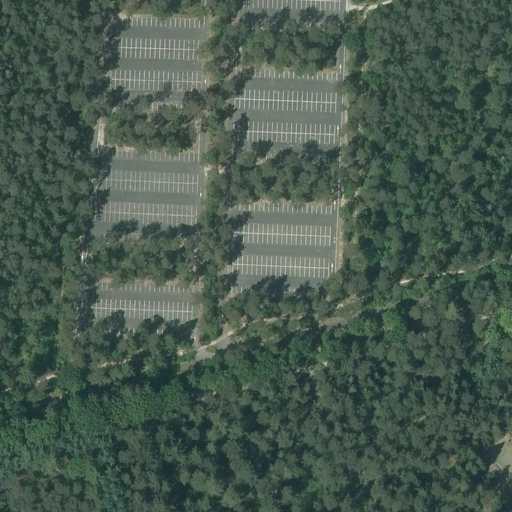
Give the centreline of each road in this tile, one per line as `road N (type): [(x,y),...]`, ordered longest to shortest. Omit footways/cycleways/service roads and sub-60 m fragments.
road 1 (track): [(85,0),(59,406),(199,367)]
road 2 (track): [(364,8),(348,328)]
